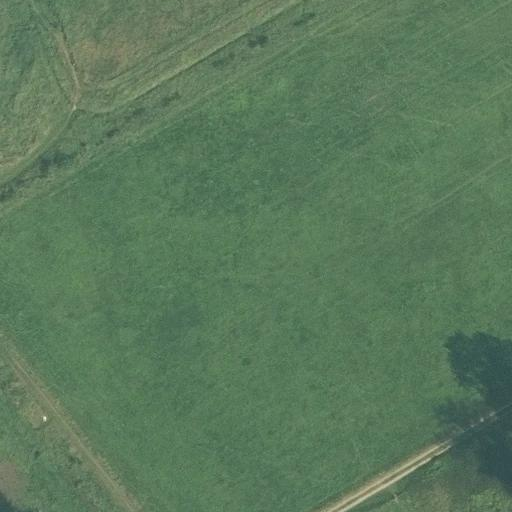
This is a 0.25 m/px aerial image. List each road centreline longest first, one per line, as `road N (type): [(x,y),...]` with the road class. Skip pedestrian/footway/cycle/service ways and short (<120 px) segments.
road 1 (track): [(0,340),(133,511)]
road 2 (track): [(396,474),(511,407)]
